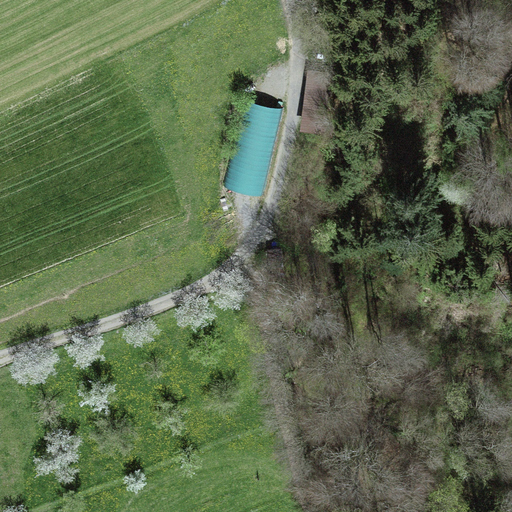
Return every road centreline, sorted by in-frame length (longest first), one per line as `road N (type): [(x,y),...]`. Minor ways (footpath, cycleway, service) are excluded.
road 1 (track): [(295,0),(300,58),(288,147),(267,218),(237,261)]
road 2 (track): [(327,511),(262,282),(237,261)]
road 3 (track): [(237,261),(199,288),(0,357)]
